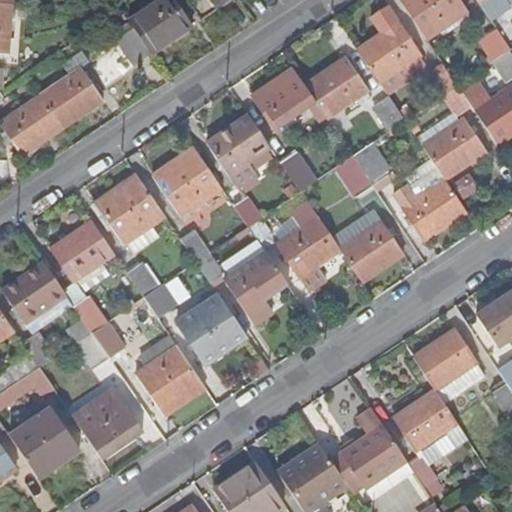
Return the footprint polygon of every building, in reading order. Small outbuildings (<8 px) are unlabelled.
[(175,0),(163,0),(131,23),(135,29),(152,54),(193,25),(175,0)] [(232,0),(212,0),(219,9),(232,0)] [(402,0),(428,37),(441,28),(458,16),(469,9),(463,0),(402,0)] [(480,0),(494,19),(511,6),(511,1),(511,0),(480,0)] [(14,5),(0,4),(0,53),(12,54),(14,5)] [(402,66),(412,79),(419,75),(426,64),(420,54),(421,53),(390,7),(372,19),(382,33),(360,48),(381,81),(402,66)] [(458,16),(441,28),(445,34),(463,21),(458,16)] [(511,21),(511,20),(500,28),(511,46),(511,21)] [(511,50),(511,46),(500,28),(482,40),(492,55),(496,61),(499,59),(511,51),(511,50)] [(152,54),(135,29),(119,41),(136,66),(152,54)] [(511,78),(511,77),(511,51),(499,59),(511,78)] [(65,67),(72,78),(83,70),(91,64),(83,54),(65,67)] [(496,61),(492,55),(485,61),(488,66),(491,64),(496,61)] [(360,96),(369,89),(347,56),(305,84),(317,100),(328,117),(360,96)] [(431,75),(445,96),(460,86),(445,64),(431,75)] [(381,81),(390,94),(412,79),(402,66),(381,81)] [(305,84),(295,68),(253,95),(275,129),(317,100),(305,84)] [(42,98),(64,129),(105,100),(83,70),(72,78),(42,98)] [(474,107),(468,97),(460,86),(445,96),(460,117),(474,107)] [(484,86),(468,97),(474,107),(500,146),(511,137),(511,90),(496,102),(484,86)] [(369,89),(360,96),(365,103),(374,96),(369,89)] [(401,110),(393,97),(377,108),(392,131),(408,121),(401,110)] [(64,129),(42,98),(3,125),(25,155),(64,129)] [(409,105),(401,110),(408,121),(416,115),(409,105)] [(252,161),(274,147),(252,116),(210,143),(240,185),(259,172),(252,161)] [(467,120),(427,149),(441,171),(448,181),(489,152),(467,120)] [(394,172),(374,143),(360,153),(355,156),(374,185),(394,172)] [(183,215),(224,189),(196,148),(156,176),(183,215)] [(300,151),(283,163),(303,192),(320,180),(300,151)] [(374,185),(355,156),(337,168),(358,197),(374,185)] [(441,171),(413,190),(420,200),(448,181),(441,171)] [(126,242),(167,215),(138,173),(97,202),(126,242)] [(427,240),(470,213),(448,181),(420,200),(413,190),(411,187),(398,196),(427,240)] [(250,227),(265,218),(251,197),(236,207),(250,227)] [(336,240),(312,205),(296,216),(306,230),(280,247),(303,279),(321,268),(344,251),(336,240)] [(376,213),(336,240),(344,251),(382,225),(376,213)] [(250,227),(266,251),(277,244),(276,234),(265,218),(250,227)] [(75,280),(115,253),(94,221),(53,249),(75,280)] [(358,273),(365,282),(406,254),(385,222),(382,225),(344,251),(358,273)] [(206,258),(212,254),(196,230),(184,239),(199,262),(206,258)] [(199,262),(213,283),(226,274),(212,254),(206,258),(199,262)] [(268,301),(290,286),(269,255),(228,282),(256,324),(275,312),(268,301)] [(68,295),(46,262),(6,290),(28,322),(68,295)] [(144,262),(129,273),(147,298),(161,288),(144,262)] [(329,279),(321,268),(303,279),(312,292),(329,279)] [(161,288),(147,298),(162,320),(176,309),(161,288)] [(511,293),(478,317),(500,348),(511,340),(511,293)] [(68,295),(28,322),(36,334),(40,331),(77,306),(68,295)] [(208,365),(250,338),(222,296),(180,324),(208,365)] [(91,297),(77,306),(84,318),(94,333),(109,324),(91,297)] [(0,342),(17,331),(0,306),(0,342)] [(67,330),(78,344),(94,333),(84,318),(67,330)] [(36,334),(24,342),(42,369),(59,357),(40,331),(36,334)] [(417,359),(438,391),(479,364),(457,331),(417,359)] [(95,370),(112,359),(100,341),(94,333),(78,344),(95,370)] [(107,336),(100,341),(112,359),(120,354),(107,336)] [(168,416),(208,388),(180,348),(139,375),(168,416)] [(508,382),(511,388),(511,360),(499,370),(508,382)] [(0,412),(8,407),(39,387),(45,396),(56,389),(42,369),(20,384),(12,389),(0,397),(0,412)] [(0,397),(12,389),(20,384),(12,371),(0,379),(0,397)] [(511,416),(511,388),(508,382),(495,391),(511,416)] [(117,390),(76,418),(104,460),(145,431),(117,390)] [(418,451),(459,423),(438,391),(396,420),(418,451)] [(0,412),(0,419),(2,423),(6,429),(17,422),(8,407),(0,412)] [(12,437),(40,478),(81,450),(54,409),(12,437)] [(386,426),(374,410),(360,420),(371,436),(345,455),(335,462),(351,485),(354,490),(364,483),(364,484),(405,456),(386,426)] [(0,440),(0,482),(19,470),(0,440)] [(310,511),(351,485),(324,445),(282,473),(308,511),(310,511)] [(426,455),(412,465),(413,467),(427,487),(442,478),(426,455)] [(274,511),(286,505),(258,464),(218,491),(232,511),(274,511)] [(443,511),(437,503),(423,511),(443,511)]
